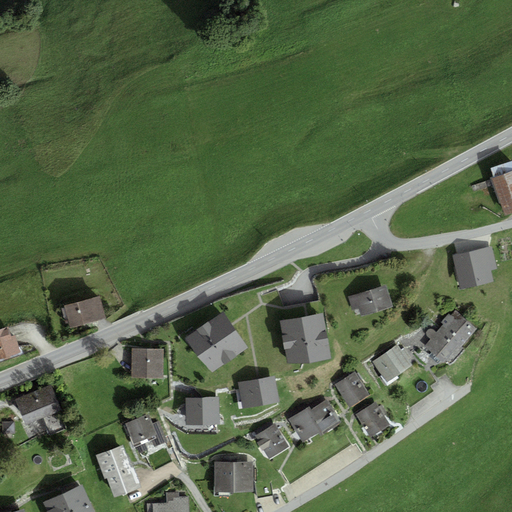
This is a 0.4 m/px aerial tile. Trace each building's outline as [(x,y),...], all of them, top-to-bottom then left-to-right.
[(511,161),(491,168),(494,178),(491,179),(504,217),(511,214),(511,161)] [(491,247),(453,255),(460,289),(494,282),(491,270),(496,269),(491,247)] [(388,286),(349,297),(353,311),(361,308),(363,315),(394,306),(388,286)] [(100,297),(65,306),(70,328),(106,319),(100,297)] [(435,340),(429,347),(450,365),(480,328),(458,310),(440,332),(435,330),(431,331),(431,333),(432,337),(435,340)] [(230,322),(223,313),(187,339),(213,374),(248,348),(232,325),(230,322)] [(331,359),(323,314),(307,317),(280,321),(288,362),(309,363),(331,359)] [(8,326),(0,329),(0,360),(21,354),(14,336),(11,337),(8,326)] [(402,344),(377,362),(391,382),(417,364),(402,344)] [(163,349),(132,349),(132,378),(163,378),(163,349)] [(361,372),(341,384),(358,413),(378,401),(361,372)] [(256,380),(239,383),(244,409),(279,402),(275,377),(256,380)] [(52,382),(16,395),(25,419),(61,405),(52,382)] [(218,398),(186,399),(186,426),(219,425),(218,398)] [(329,398),(294,420),(308,444),(344,422),(329,398)] [(380,401),(360,415),(376,438),(396,425),(380,401)] [(147,414),(126,423),(135,443),(156,435),(147,414)] [(279,425),(260,437),(274,459),(293,447),(279,425)] [(123,446),(97,456),(105,479),(108,477),(115,496),(140,487),(134,469),(131,469),(123,446)] [(257,462),(217,462),(217,491),(257,491),(257,462)] [(99,511),(87,484),(49,501),(54,511),(99,511)] [(170,504),(156,505),(156,511),(192,511),(191,498),(182,499),(181,493),(169,494),(170,504)]
